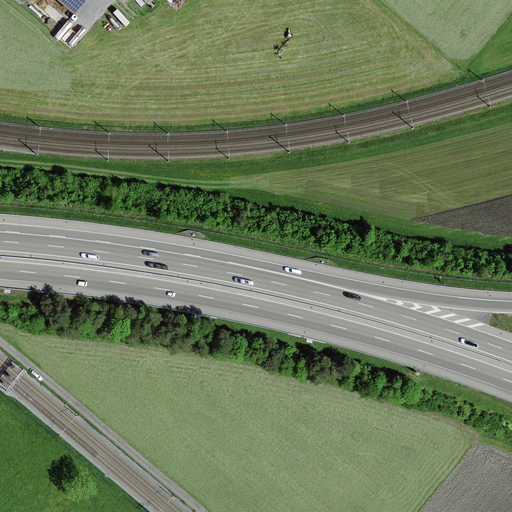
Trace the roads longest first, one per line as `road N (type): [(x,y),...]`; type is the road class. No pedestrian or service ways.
road 1 (motorway): [(0,269),(219,300),(511,379)]
road 2 (track): [(0,164),(125,177),(511,244)]
road 3 (motorway): [(511,351),(376,307),(161,259)]
road 4 (motorway): [(511,304),(394,292),(230,257),(161,259)]
road 5 (track): [(0,339),(202,511)]
road 6 (motorway): [(161,259),(0,242)]
